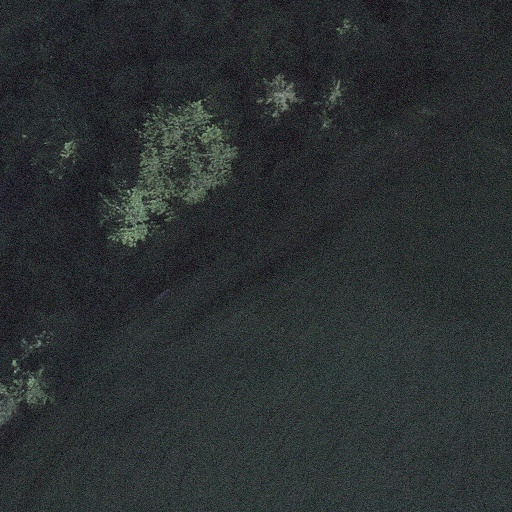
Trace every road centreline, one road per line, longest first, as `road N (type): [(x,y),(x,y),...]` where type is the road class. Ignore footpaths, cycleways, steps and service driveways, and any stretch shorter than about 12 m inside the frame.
road 1 (track): [(0,495),(75,390),(175,304),(291,230),(511,50)]
road 2 (unclassified): [(131,0),(45,152),(0,204)]
